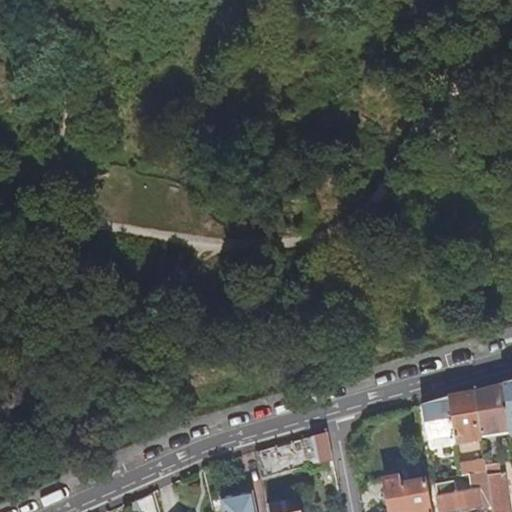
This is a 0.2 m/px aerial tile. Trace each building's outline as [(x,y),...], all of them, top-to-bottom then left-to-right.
[(482,428),(483,432),(511,429),(505,384),(495,386),(476,391),(482,428)] [(455,433),(482,428),(476,391),(454,395),(448,396),(455,433)] [(432,448),(457,443),(457,441),(455,433),(448,396),(437,399),(424,403),(432,448)] [(482,428),(455,433),(457,441),(483,436),(483,432),(482,428)] [(407,432),(410,446),(422,443),(420,430),(407,432)] [(319,462),(332,459),(327,431),(304,437),(255,450),(258,467),(318,456),(319,462)] [(417,481),(410,446),(407,432),(394,434),(402,476),(403,483),(417,481)] [(472,455),(460,458),(464,474),(478,471),(488,469),(487,464),(486,454),(473,457),(472,455)] [(493,502),(494,511),(511,511),(509,502),(506,471),(501,472),(500,462),(487,464),(488,469),(493,502)] [(478,471),(481,487),(456,491),(454,481),(437,483),(442,511),(452,511),(484,507),(483,503),(493,502),(488,469),(478,471)] [(433,511),(428,479),(417,481),(403,483),(402,476),(386,479),(391,511),(433,511)] [(221,499),(223,511),(254,511),(251,492),(221,499)] [(267,511),(299,511),(297,499),(266,505),(267,511)]
